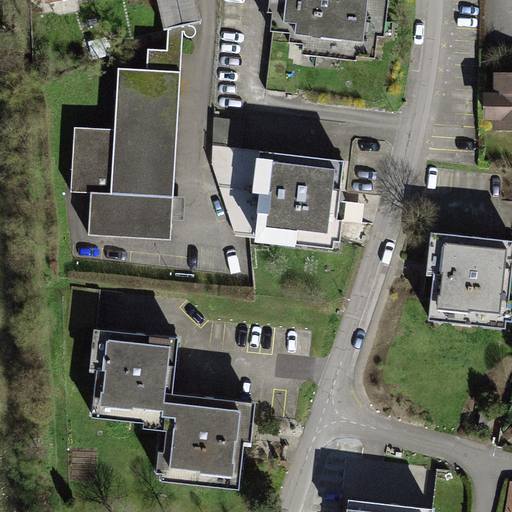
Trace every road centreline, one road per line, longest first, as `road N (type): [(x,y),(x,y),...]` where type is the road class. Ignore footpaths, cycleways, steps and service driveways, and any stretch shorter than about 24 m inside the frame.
road 1 (residential): [(325,408),(371,289),(408,151),(428,64),(432,0)]
road 2 (residential): [(511,467),(481,465),(325,408)]
road 3 (unknown): [(334,384),(171,368)]
